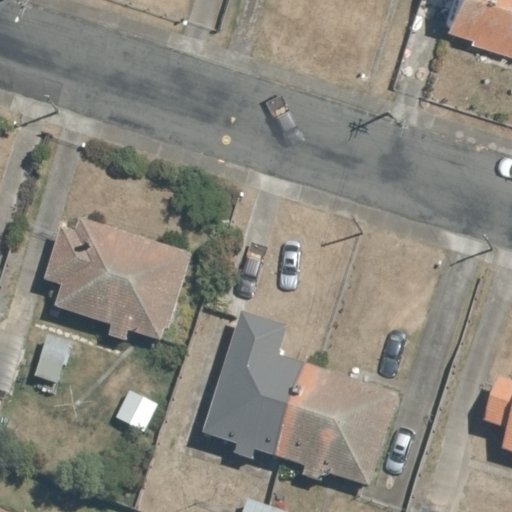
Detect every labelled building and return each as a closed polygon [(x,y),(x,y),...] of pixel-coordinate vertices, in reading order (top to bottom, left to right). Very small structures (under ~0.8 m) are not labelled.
[(511,0),(457,0),(448,33),(511,51),(511,0)] [(61,312),(110,328),(107,338),(129,345),(132,335),(167,346),(195,259),(69,218),(49,282),(68,289),(61,312)] [(292,332),(246,318),(209,442),(374,492),(402,397),(283,361),(292,332)] [(72,341),(46,334),(34,383),(59,390),(72,341)] [(511,451),(510,456),(511,456),(511,387),(499,383),(488,424),(511,430),(511,451)] [(286,511),(248,498),(242,511),(286,511)]
